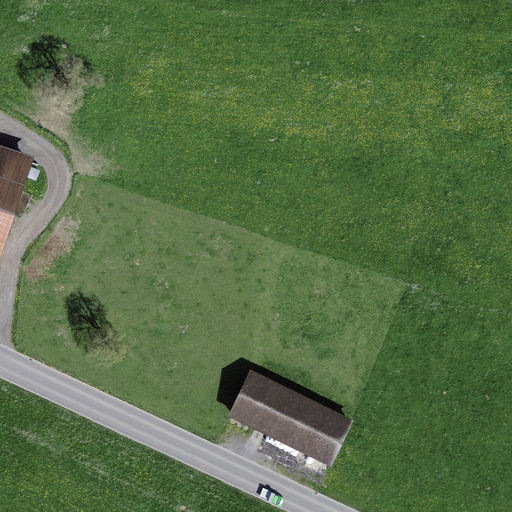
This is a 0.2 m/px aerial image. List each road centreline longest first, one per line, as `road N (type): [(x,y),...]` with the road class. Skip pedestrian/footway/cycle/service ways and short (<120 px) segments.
road 1 (tertiary): [(325,511),(0,359)]
road 2 (track): [(0,353),(12,248),(48,224),(66,178),(0,139)]
